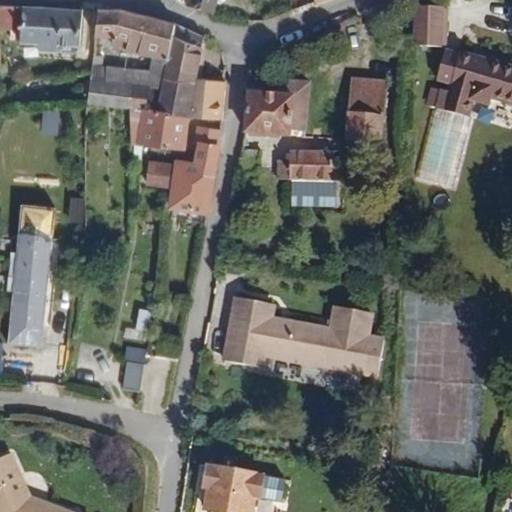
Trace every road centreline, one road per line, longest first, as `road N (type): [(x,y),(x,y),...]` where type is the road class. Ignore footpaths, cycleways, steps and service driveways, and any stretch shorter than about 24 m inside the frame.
road 1 (residential): [(232,47),(177,457)]
road 2 (residential): [(177,457),(106,415),(0,407)]
road 3 (residential): [(370,0),(232,47)]
